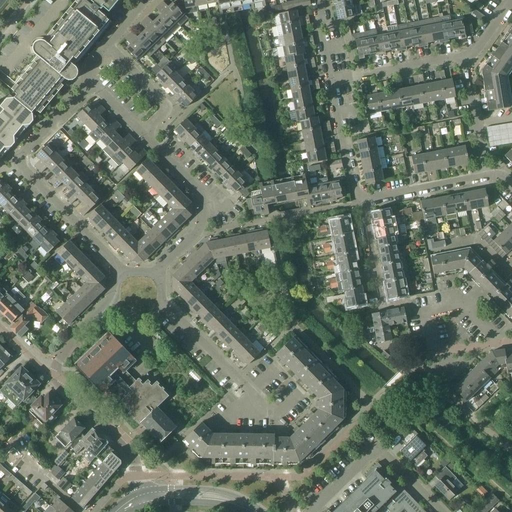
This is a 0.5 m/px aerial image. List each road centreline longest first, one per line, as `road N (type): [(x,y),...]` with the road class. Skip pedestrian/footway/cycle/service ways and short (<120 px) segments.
road 1 (residential): [(123,274),(18,162),(93,83)]
road 2 (residential): [(309,511),(377,447),(442,511)]
road 3 (residential): [(156,273),(200,232),(201,195),(149,139)]
road 4 (residential): [(137,475),(131,454),(47,368)]
road 5 (residential): [(331,78),(466,55)]
road 6 (residential): [(240,377),(164,300),(156,273)]
road 7 (residential): [(331,78),(358,203)]
road 8 (residential): [(358,203),(483,176)]
road 9 (residential): [(107,46),(167,104),(149,139)]
road 10 (residential): [(483,176),(466,55)]
road 11 (residential): [(47,368),(123,274)]
